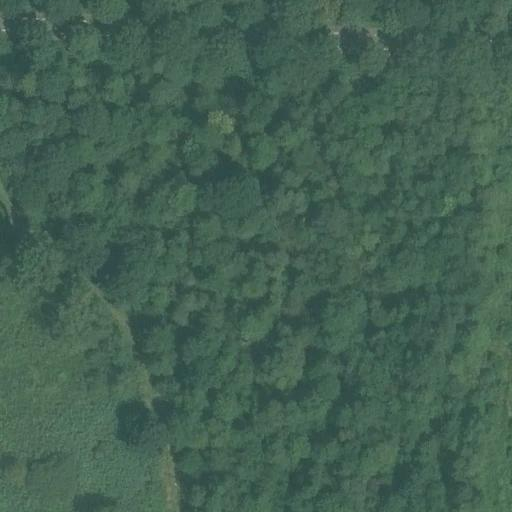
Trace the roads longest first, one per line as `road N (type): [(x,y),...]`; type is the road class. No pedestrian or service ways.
road 1 (secondary): [(0,27),(511,52)]
road 2 (track): [(172,511),(159,404),(129,317),(21,218),(0,175)]
